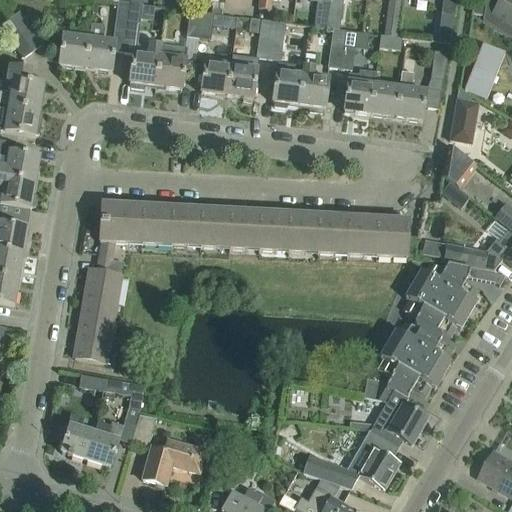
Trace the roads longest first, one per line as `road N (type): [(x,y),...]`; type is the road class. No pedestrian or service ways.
road 1 (residential): [(72,183),(80,136),(105,124),(389,160),(416,177),(410,190),(390,196),(114,185)]
road 2 (residential): [(13,490),(72,183)]
road 3 (residential): [(511,356),(414,511)]
